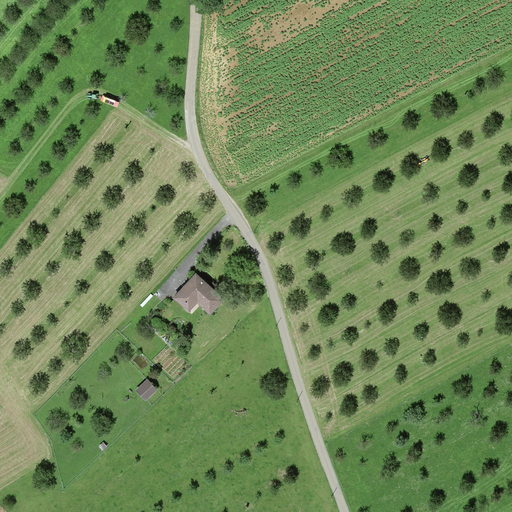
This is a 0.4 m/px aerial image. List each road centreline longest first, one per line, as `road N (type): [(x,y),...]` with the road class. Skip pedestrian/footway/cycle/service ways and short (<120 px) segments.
road 1 (unclassified): [(345,511),(272,287),(191,128),(194,0)]
road 2 (track): [(199,154),(108,96),(85,92),(0,191)]
